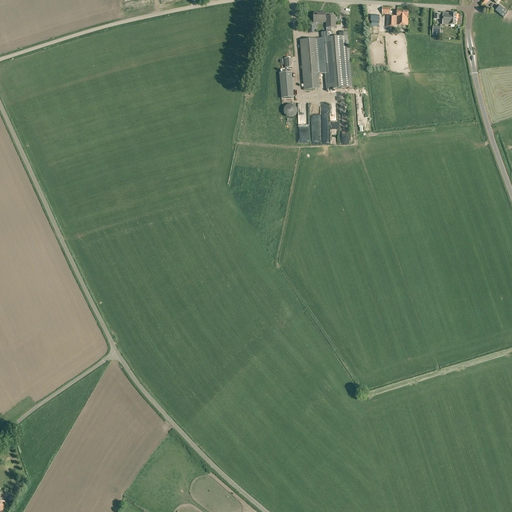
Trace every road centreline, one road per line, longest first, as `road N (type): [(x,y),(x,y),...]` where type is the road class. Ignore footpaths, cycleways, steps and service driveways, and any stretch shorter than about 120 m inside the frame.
road 1 (unclassified): [(117,352),(0,104)]
road 2 (unclassified): [(0,59),(95,28),(233,0)]
road 3 (unclassified): [(265,511),(172,423),(117,352)]
road 4 (secondary): [(511,193),(477,86),(470,11)]
road 5 (unclassified): [(0,440),(117,352)]
road 6 (residential): [(331,0),(470,11)]
